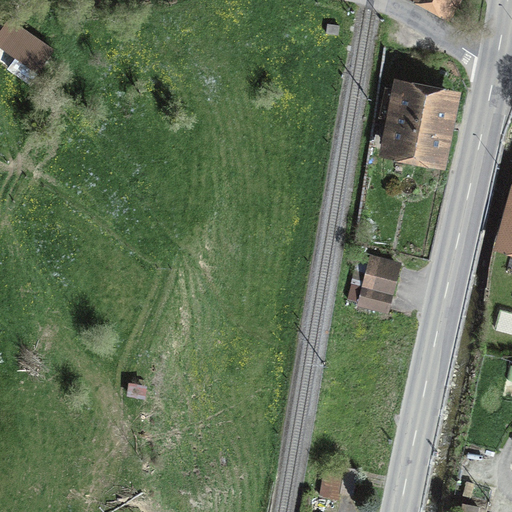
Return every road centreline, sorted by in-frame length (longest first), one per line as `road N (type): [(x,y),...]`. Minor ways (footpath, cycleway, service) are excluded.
road 1 (secondary): [(497,64),(400,511)]
road 2 (residential): [(375,0),(497,64)]
